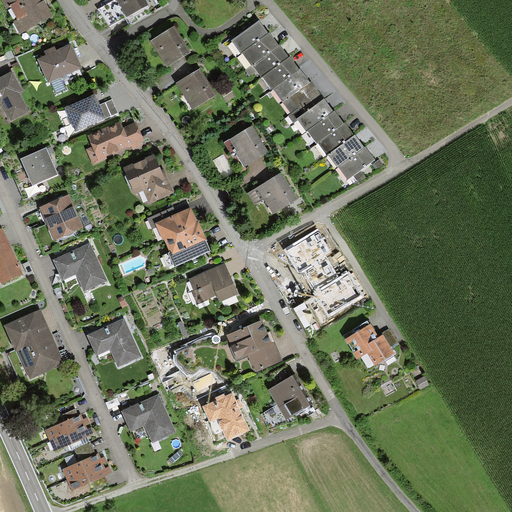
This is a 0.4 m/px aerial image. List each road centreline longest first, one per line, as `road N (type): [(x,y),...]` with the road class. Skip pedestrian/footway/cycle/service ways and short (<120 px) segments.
road 1 (residential): [(132,486),(0,184)]
road 2 (unclassified): [(66,0),(212,190),(247,256)]
road 3 (residential): [(279,0),(404,163)]
road 4 (track): [(55,511),(233,454)]
road 5 (unclassified): [(247,256),(341,417)]
road 6 (unclassified): [(247,256),(404,163)]
road 7 (unclassified): [(404,163),(511,99)]
road 8 (unclassified): [(341,417),(416,511)]
